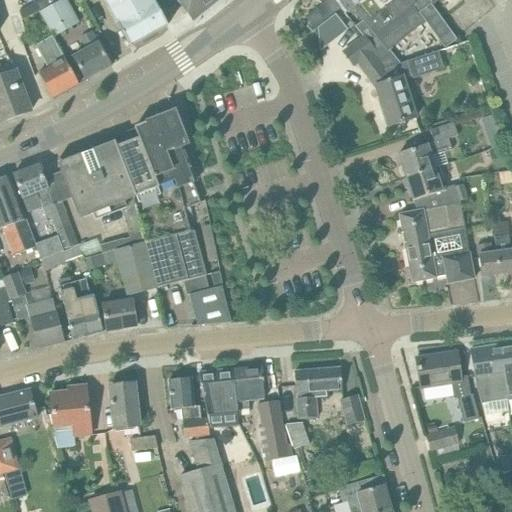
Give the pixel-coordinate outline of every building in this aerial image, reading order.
[(44,0),(36,4),(54,36),(79,23),(76,17),(82,14),(77,4),(70,7),(66,0),(61,0),(51,5),(48,0),(44,0)] [(102,0),(130,49),(168,27),(152,0),(102,0)] [(177,0),(187,13),(193,20),(218,0),(177,0)] [(388,52),(425,22),(412,7),(416,4),(412,0),(334,0),(345,14),(352,8),(370,29),(366,33),(378,47),(382,44),(388,52)] [(472,0),(482,12),(492,4),(488,0),(472,0)] [(73,58),(86,81),(111,67),(98,44),(92,33),(81,39),(87,50),(73,58)] [(53,99),(79,85),(64,59),(51,36),(35,45),(48,68),(39,74),(53,99)] [(360,41),(344,53),(353,66),(358,62),(376,87),(389,127),(408,120),(416,118),(403,79),(413,76),(413,78),(444,68),(442,62),(438,51),(435,52),(408,61),(383,70),(371,53),(374,50),(364,37),(360,41)] [(0,123),(30,112),(15,72),(14,72),(12,64),(1,69),(0,67),(0,123)] [(81,151),(58,160),(80,218),(92,214),(95,219),(122,209),(130,238),(131,246),(144,243),(157,288),(183,281),(205,275),(206,275),(194,231),(191,231),(185,209),(201,203),(193,182),(196,181),(183,147),(187,145),(175,112),(134,128),(135,130),(121,136),(123,141),(116,144),(114,138),(90,148),(92,152),(83,155),(81,151)] [(406,178),(406,179),(434,169),(430,156),(452,149),(448,138),(457,135),(453,122),(430,130),(435,143),(398,155),(402,167),(398,170),(400,177),(406,177),(406,178)] [(61,202),(62,202),(52,176),(44,179),(38,165),(13,174),(20,193),(23,199),(37,193),(42,206),(51,202),(52,204),(47,206),(63,250),(78,245),(61,202)] [(446,188),(439,167),(434,169),(406,179),(403,183),(405,190),(410,190),(417,212),(461,204),(460,203),(468,201),(463,185),(455,188),(454,185),(446,188)] [(0,179),(0,230),(3,230),(13,256),(35,248),(25,221),(26,221),(16,194),(9,176),(0,179)] [(497,255),(496,255),(498,275),(511,272),(511,252),(511,253),(508,235),(509,235),(507,223),(501,224),(498,207),(495,191),(487,192),(489,208),(492,227),(475,229),(477,238),(493,236),(493,237),(494,237),(497,255)] [(447,284),(474,279),(469,251),(461,204),(417,212),(399,215),(412,283),(436,278),(445,276),(447,284)] [(131,246),(130,238),(124,240),(123,239),(100,246),(103,254),(131,246)] [(118,262),(128,296),(157,288),(144,243),(131,246),(103,254),(85,258),(88,270),(118,262)] [(477,247),(479,257),(481,277),(498,275),(496,255),(493,255),(492,245),(477,247)] [(78,246),(62,253),(41,260),(45,271),(66,263),(66,262),(82,256),(78,246)] [(18,272),(2,278),(6,288),(10,299),(26,293),(23,285),(35,282),(31,269),(18,272)] [(223,286),(220,271),(211,274),(215,288),(223,286)] [(205,275),(183,281),(187,295),(209,289),(205,275)] [(71,284),(70,278),(58,281),(68,321),(73,340),(86,337),(79,300),(77,300),(72,283),(71,284)] [(79,300),(86,337),(103,333),(98,313),(97,308),(96,308),(93,296),(91,296),(87,279),(72,283),(77,300),(79,300)] [(0,327),(13,324),(7,303),(11,302),(10,299),(6,288),(0,289),(0,327)] [(32,320),(38,348),(64,342),(53,299),(36,303),(35,297),(26,299),(31,320),(32,320)] [(102,305),(107,332),(136,327),(132,300),(102,305)] [(511,398),(511,343),(470,350),(473,370),(476,387),(481,403),(505,399),(504,397),(509,396),(509,399),(511,398)] [(454,399),(463,398),(469,418),(478,416),(473,395),(470,396),(467,376),(460,377),(456,352),(416,358),(421,389),(451,385),(454,399)] [(239,374),(234,375),(238,411),(249,410),(248,401),(265,399),(262,367),(238,369),(239,374)] [(294,372),(298,419),(317,418),(316,398),(327,397),(326,392),(342,391),(340,368),(294,372)] [(200,373),(199,373),(199,376),(201,386),(202,389),(204,400),(205,402),(207,412),(208,414),(210,425),(210,427),(212,427),(220,426),(225,425),(239,424),(238,411),(234,375),(239,374),(238,369),(215,372),(200,373)] [(183,488),(189,511),(234,511),(233,509),(213,440),(213,439),(210,438),(208,419),(201,419),(200,406),(194,407),(191,379),(168,381),(171,411),(181,410),(184,438),(196,437),(196,441),(189,442),(192,451),(193,454),(192,454),(197,471),(179,476),(183,488)] [(110,387),(112,407),(115,429),(139,426),(137,404),(135,384),(110,387)] [(0,397),(0,427),(37,418),(30,390),(0,397)] [(86,390),(50,394),(52,414),(54,427),(59,427),(60,432),(73,431),(74,437),(90,436),(88,410),(86,390)] [(365,421),(358,396),(340,401),(347,426),(365,421)] [(278,401),(257,406),(261,425),(258,426),(265,462),(294,456),(291,444),(287,445),(282,422),(278,401)] [(285,426),(293,449),(309,444),(302,423),(286,424),(285,426)] [(453,428),(445,430),(426,436),(431,452),(458,444),(464,442),(459,427),(453,428)] [(131,438),(132,451),(158,448),(154,436),(131,438)] [(18,469),(10,439),(0,442),(0,465),(2,474),(18,469)] [(348,502),(351,511),(389,511),(392,511),(385,486),(369,491),(366,481),(347,486),(337,489),(342,504),(348,502)] [(0,500),(8,498),(3,482),(0,483),(0,500)] [(137,511),(132,490),(121,493),(126,511),(137,511)] [(126,511),(121,493),(121,492),(90,501),(92,511),(126,511)]
